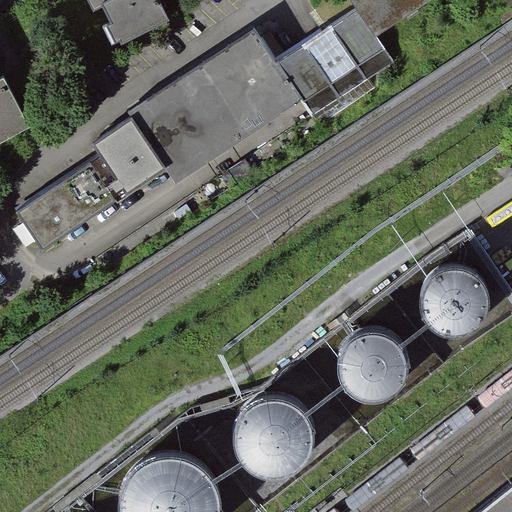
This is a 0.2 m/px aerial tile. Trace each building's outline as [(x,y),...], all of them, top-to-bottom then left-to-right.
[(118,152),(28,209),(53,249),(175,172),(183,184),(311,102),(319,115),(400,64),(385,39),(446,0),(367,0),(369,3),(285,56),(268,30),(145,108),(149,116),(111,140),(118,152)] [(95,0),(102,12),(115,6),(134,44),(186,18),(177,0),(95,0)] [(0,53),(0,145),(40,128),(17,75),(11,78),(0,53)] [(432,275),(424,282),(420,292),(418,302),(420,312),(426,321),(434,328),(443,332),(454,333),(464,330),(472,324),(479,316),(482,306),(482,295),(478,285),(471,277),(462,271),(452,269),(441,270),(432,275)] [(344,342),(339,351),(338,362),(341,373),(347,382),(355,388),(365,392),(376,392),(387,388),(395,382),(401,372),(403,362),(402,351),(398,342),(391,334),(381,329),(371,328),(361,329),(351,334),(344,342)] [(235,451),(243,461),(254,468),(266,471),(279,470),(291,465),(300,456),(306,445),(308,432),(306,419),(300,408),(290,400),(278,395),(266,394),(253,398),(243,405),(235,415),(231,427),(231,439),(235,451)] [(119,511),(216,511),(219,504),(217,487),(210,472),(199,460),(184,452),(168,450),(151,453),(136,461),(125,473),(119,489),(118,506),(119,511)] [(511,511),(511,484),(475,511),(511,511)]
